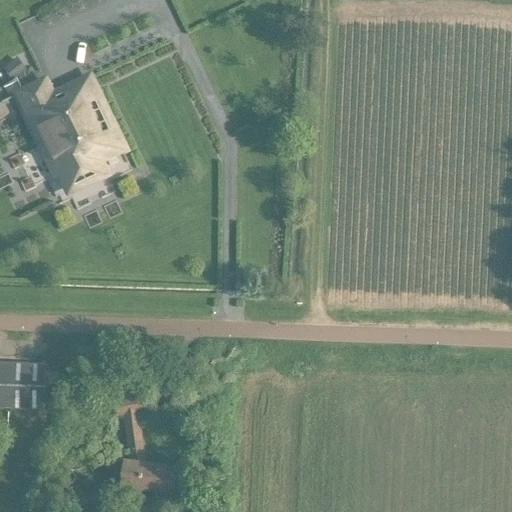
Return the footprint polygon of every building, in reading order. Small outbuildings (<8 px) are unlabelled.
[(25,71),(15,59),(2,70),(12,82),(25,71)] [(63,186),(64,186),(68,193),(129,164),(99,102),(90,107),(79,84),(52,97),(45,81),(18,94),(43,148),(46,146),(49,152),(43,154),(54,176),(58,174),(62,181),(61,182),(63,186)] [(0,117),(21,111),(17,98),(0,103),(0,117)] [(0,409),(45,411),(47,368),(0,365),(0,409)] [(143,398),(105,403),(107,418),(125,416),(131,464),(125,464),(122,489),(173,496),(176,470),(145,466),(139,415),(145,414),(143,398)]
